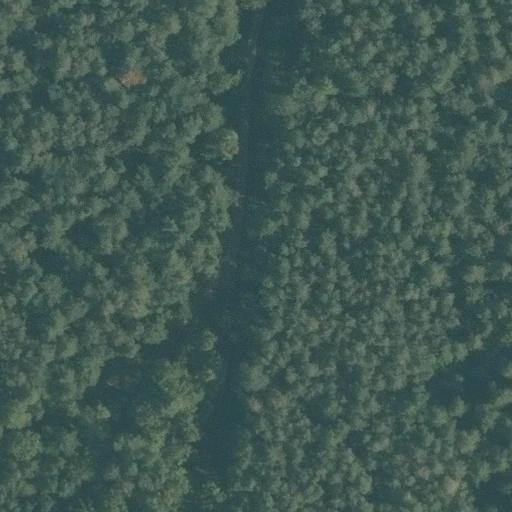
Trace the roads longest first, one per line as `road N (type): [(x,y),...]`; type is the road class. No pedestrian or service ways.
road 1 (track): [(192,511),(225,336),(251,61),(266,0)]
road 2 (track): [(60,511),(231,250)]
road 3 (track): [(157,356),(0,425)]
